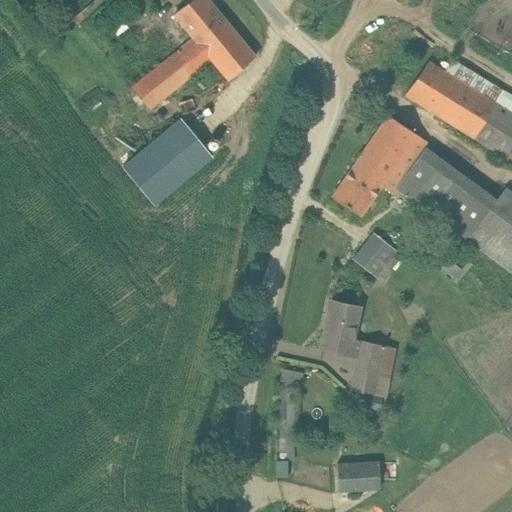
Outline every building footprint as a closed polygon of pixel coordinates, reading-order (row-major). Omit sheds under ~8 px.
[(255,56),(208,0),(191,0),(175,13),(194,37),(131,87),(150,109),(211,59),(227,79),(255,56)] [(511,113),(484,95),(491,83),(463,66),(455,78),(428,61),(405,95),(511,161),(511,113)] [(360,216),(381,186),(392,194),(396,188),(427,145),(428,143),(388,115),(332,197),(360,216)] [(155,204),(211,158),(179,119),(123,165),(155,204)] [(511,192),(505,187),(497,198),(466,240),(511,273),(511,192)] [(375,279),(396,251),(373,231),(350,258),(375,279)] [(472,264),(465,258),(455,249),(438,271),(456,285),(472,264)] [(327,319),(329,320),(323,349),(357,356),(360,340),(352,339),(359,307),(331,301),(327,319)] [(350,389),(373,394),(383,345),(360,340),(357,356),(350,389)] [(276,405),(298,410),(306,373),(284,368),(276,405)] [(423,378),(399,433),(430,447),(454,392),(423,378)] [(377,462),(358,464),(338,465),(338,463),(337,463),(338,492),(379,489),(377,462)]
